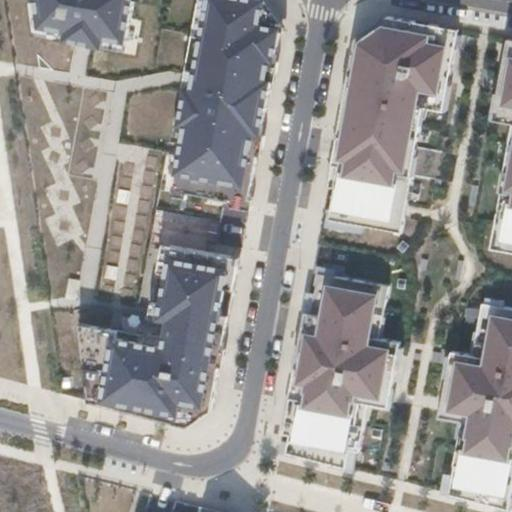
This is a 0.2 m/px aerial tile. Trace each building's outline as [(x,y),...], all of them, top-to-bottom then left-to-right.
[(135,0),(29,0),(35,35),(104,47),(106,38),(127,42),(135,0)] [(264,0),(208,0),(183,141),(174,190),(189,193),(231,200),(250,204),(283,27),(264,0)] [(200,0),(175,140),(183,141),(208,0),(200,0)] [(325,225),(398,239),(421,120),(413,118),(417,101),(440,105),(440,104),(443,87),(448,88),(460,25),(388,11),(380,17),(383,21),(367,32),(364,28),(356,33),(347,78),(354,79),(350,98),(344,97),(328,181),(334,182),(325,225)] [(511,35),(510,35),(498,97),(503,98),(499,116),(511,118),(511,137),(505,170),(511,171),(508,190),(502,188),(491,246),(511,250),(511,35)] [(127,42),(106,38),(104,47),(126,51),(127,42)] [(189,193),(174,190),(173,196),(188,199),(189,193)] [(250,204),(231,200),(230,206),(249,210),(250,204)] [(212,412),(241,257),(164,243),(150,317),(169,321),(164,346),(80,323),(90,402),(188,427),(212,412)] [(284,450),(343,465),(347,447),(357,449),(362,420),(355,419),(359,400),(387,405),(388,399),(397,351),(399,339),(369,333),(373,312),(382,313),(388,283),(318,270),(310,310),(304,309),(297,341),(304,343),(300,363),(294,362),(288,394),(294,395),(290,414),(284,413),(280,430),(287,432),(284,450)] [(511,306),(482,300),(477,329),(486,330),(481,354),(451,348),(448,361),(439,408),(438,414),(466,420),(463,436),(458,435),(448,492),(507,508),(511,482),(511,306)]
